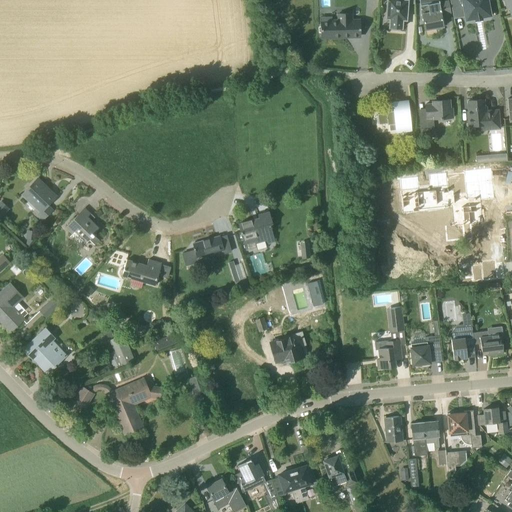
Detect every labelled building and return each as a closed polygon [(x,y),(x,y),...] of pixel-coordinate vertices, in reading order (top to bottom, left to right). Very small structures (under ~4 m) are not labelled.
[(406,20),(406,19),(408,0),(406,0),(387,0),(386,19),(390,19),(389,27),(392,28),(392,30),(399,30),(400,28),(402,28),(402,20),(406,20)] [(463,5),(465,17),(466,21),(475,19),(475,21),(482,20),(482,18),(491,16),(488,0),(450,0),(451,7),(463,5)] [(436,28),(436,29),(441,28),(441,27),(443,27),(441,15),(450,13),(448,1),(440,3),(440,2),(420,6),(421,15),(422,14),(425,30),(436,28)] [(331,21),(321,21),(321,22),(321,25),(321,27),(321,38),(334,38),(334,35),(360,34),(360,20),(352,20),(351,14),(338,14),(338,21),(332,21),(331,21)] [(432,101),(432,104),(425,104),(427,119),(433,118),(433,119),(453,118),(453,108),(451,108),(450,100),(432,101)] [(492,129),(500,129),(498,110),(485,111),(484,100),(468,101),(469,111),(467,111),(469,127),(491,125),(492,129)] [(390,131),(396,130),(396,131),(411,130),(409,109),(386,112),(386,113),(378,114),(378,115),(377,115),(378,124),(379,124),(379,125),(387,124),(388,125),(389,125),(390,131)] [(434,120),(420,121),(420,129),(434,128),(434,120)] [(403,169),(382,172),(386,211),(404,209),(404,207),(433,204),(433,206),(438,205),(438,203),(442,203),(445,225),(442,225),(442,226),(446,226),(446,225),(455,224),(455,225),(457,225),(457,224),(461,224),(463,224),(463,227),(464,227),(464,224),(477,222),(479,222),(478,208),(476,208),(476,202),(475,202),(475,196),(491,195),(487,159),(455,163),(458,188),(444,189),(444,185),(438,185),(436,165),(415,167),(417,180),(404,181),(403,169)] [(43,220),(52,210),(47,206),(56,197),(56,196),(53,199),(41,187),(44,184),(37,179),(22,194),(41,212),(38,215),(43,220)] [(1,201),(0,201),(0,217),(1,218),(10,209),(1,201)] [(72,234),(70,236),(79,245),(83,240),(86,243),(89,240),(95,246),(99,240),(93,235),(99,228),(91,220),(90,222),(88,220),(86,223),(84,220),(90,213),(84,208),(78,215),(65,228),(72,234)] [(255,244),(265,241),(266,244),(275,242),(270,224),(272,224),(269,212),(258,215),(259,218),(238,224),(246,250),(256,247),(255,244)] [(193,243),(197,258),(223,251),(224,254),(231,252),(226,236),(220,237),(220,236),(193,243)] [(310,258),(309,248),(301,249),(302,258),(310,258)] [(0,270),(9,263),(2,255),(0,257),(0,270)] [(147,266),(127,260),(122,276),(155,285),(162,263),(148,259),(147,266)] [(242,265),(236,267),(234,261),(229,262),(235,282),(246,279),(242,265)] [(77,278),(72,283),(77,287),(81,283),(77,278)] [(94,290),(86,283),(80,291),(88,298),(94,290)] [(322,283),(315,286),(322,303),(328,301),(322,283)] [(23,297),(10,284),(0,293),(0,319),(11,331),(24,319),(12,307),(23,297)] [(171,289),(160,289),(161,300),(171,300),(171,289)] [(40,311),(46,317),(59,305),(52,299),(40,311)] [(394,331),(404,330),(401,306),(391,307),(394,331)] [(466,346),(474,345),(473,333),(470,313),(461,314),(463,330),(456,331),(457,339),(451,340),(454,360),(467,358),(466,346)] [(263,317),(255,320),(259,332),(267,329),(263,317)] [(66,355),(52,340),(54,338),(45,329),(24,349),(32,358),(33,357),(48,373),(61,360),(66,355)] [(110,330),(105,335),(111,340),(115,335),(110,330)] [(473,333),(474,345),(481,344),(482,352),(488,351),(488,356),(504,354),(502,343),(501,343),(500,335),(488,336),(488,331),(473,333)] [(157,351),(181,341),(180,336),(178,332),(153,342),(155,346),(157,351)] [(301,347),(306,345),(302,332),(291,335),(292,337),(285,339),(270,343),(275,362),(282,360),(283,363),(303,357),(301,347)] [(113,369),(134,360),(127,342),(121,336),(110,340),(115,351),(107,354),(113,369)] [(440,349),(439,336),(435,336),(424,337),(425,342),(411,344),(413,365),(416,365),(418,366),(422,365),(422,364),(442,362),(440,349)] [(401,358),(399,340),(391,341),(386,342),(386,348),(378,349),(380,359),(377,360),(378,369),(396,367),(395,359),(401,358)] [(198,376),(190,377),(193,392),(201,391),(198,376)] [(125,434),(142,427),(132,405),(147,398),(150,397),(160,398),(161,387),(146,385),(144,379),(108,394),(125,434)] [(108,383),(94,385),(94,391),(109,389),(108,383)] [(93,394),(89,391),(83,387),(75,400),(85,406),(93,394)] [(506,422),(499,423),(497,408),(483,409),(484,414),(478,415),(479,424),(497,422),(499,433),(507,432),(506,422)] [(449,412),(448,413),(447,413),(448,414),(450,436),(460,435),(461,437),(461,439),(462,441),(464,442),(466,443),(467,444),(469,444),(471,444),(472,448),(482,447),(480,435),(475,435),(473,411),(473,410),(464,411),(464,412),(465,412),(465,413),(458,414),(458,413),(458,412),(456,411),(454,411),(453,411),(451,412),(449,412)] [(384,418),(387,442),(402,441),(400,416),(384,418)] [(426,443),(434,443),(434,448),(439,447),(437,421),(424,422),(426,443)] [(411,423),(415,453),(427,452),(426,443),(424,422),(411,423)] [(445,455),(446,454),(446,450),(445,450),(438,451),(439,465),(446,464),(445,455)] [(446,464),(447,472),(456,471),(454,454),(446,454),(445,455),(446,464)] [(505,454),(499,461),(506,467),(511,460),(505,454)] [(346,480),(347,484),(357,481),(351,467),(342,470),(337,456),(330,458),(328,457),(326,458),(325,460),(323,461),(329,477),(326,477),(326,479),(329,487),(330,487),(339,484),(340,482),(346,480)] [(247,482),(263,475),(258,463),(253,465),(251,460),(250,459),(246,461),(238,465),(247,482)] [(409,468),(410,477),(417,476),(415,459),(407,459),(408,468),(409,468)] [(302,501),(308,499),(304,485),(311,483),(313,487),(318,486),(312,465),(306,467),(306,466),(293,470),(302,501)] [(409,477),(410,477),(409,468),(408,468),(400,469),(401,481),(409,480),(409,477)] [(296,503),(302,501),(293,470),(279,474),(280,477),(272,479),(276,494),(277,497),(286,495),(285,491),(292,489),(296,503)] [(234,488),(228,492),(221,479),(207,486),(214,500),(224,494),(231,507),(233,511),(234,511),(244,507),(241,501),(234,488)] [(268,496),(276,494),(272,479),(264,482),(262,483),(268,496)] [(358,493),(350,496),(354,508),(362,505),(358,493)]
